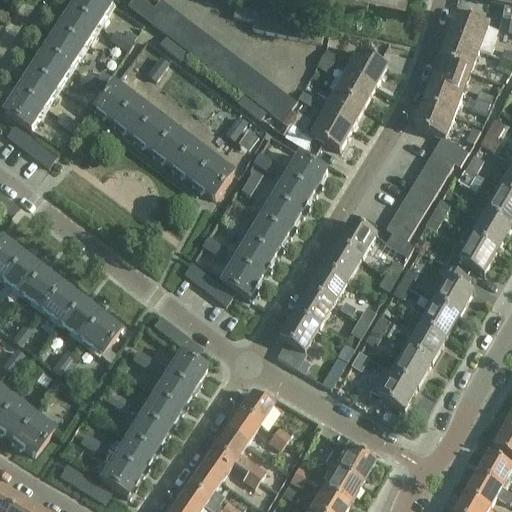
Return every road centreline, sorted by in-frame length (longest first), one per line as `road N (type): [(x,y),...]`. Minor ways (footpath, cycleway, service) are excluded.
road 1 (residential): [(250,372),(409,89),(440,0)]
road 2 (residential): [(0,180),(250,372)]
road 3 (residential): [(250,372),(428,472)]
road 4 (residential): [(148,511),(250,372)]
road 5 (tertiary): [(428,472),(511,330)]
